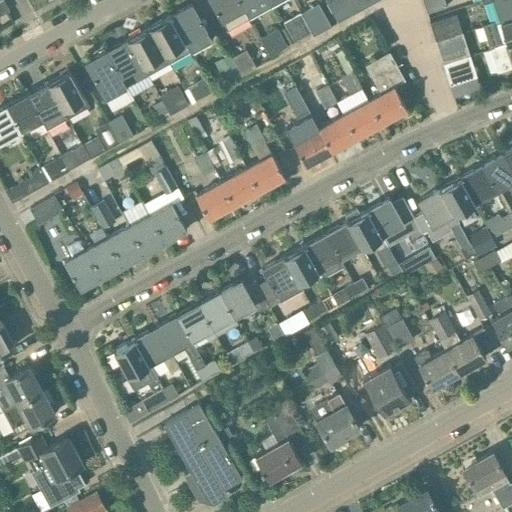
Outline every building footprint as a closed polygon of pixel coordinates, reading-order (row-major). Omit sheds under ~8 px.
[(249,18),(243,8),(238,0),(210,0),(227,30),(249,18)] [(249,18),(270,7),(265,0),(238,0),(243,8),(249,18)] [(325,0),(338,23),(355,13),(347,0),(325,0)] [(356,11),(376,0),(347,0),(355,13),(357,12),(356,11)] [(445,0),(424,0),(429,13),(448,6),(445,0)] [(511,0),(493,0),(500,21),(511,16),(511,0)] [(319,2),(301,12),(312,32),(314,36),(332,25),(319,2)] [(210,38),(205,29),(191,3),(169,15),(184,41),(189,50),(210,38)] [(301,12),(301,11),(283,21),(295,41),(312,32),(301,12)] [(464,33),(457,11),(431,20),(438,41),(464,33)] [(189,50),(184,41),(169,15),(148,27),(169,63),(190,51),(189,50)] [(492,39),(487,40),(490,49),(508,44),(511,42),(511,16),(500,21),(505,35),(492,39)] [(278,51),(288,45),(278,26),(259,37),(271,58),(279,54),(278,51)] [(147,75),(169,63),(148,27),(127,38),(147,75)] [(464,33),(438,41),(445,64),(471,56),(464,33)] [(127,86),(147,75),(127,38),(106,50),(121,75),(127,86)] [(511,56),(498,61),(502,71),(511,67),(511,42),(508,44),(511,56)] [(247,48),(232,56),(231,56),(241,76),(257,67),(247,48)] [(336,53),(347,73),(354,69),(343,49),(336,53)] [(127,86),(121,75),(106,50),(85,61),(105,98),(127,86)] [(390,51),(366,64),(383,94),(371,100),(370,101),(382,122),(407,108),(394,85),(405,80),(390,51)] [(241,76),(231,56),(232,56),(230,53),(214,61),(226,84),(241,76)] [(445,64),(451,84),(478,76),(471,56),(445,64)] [(350,92),(336,100),(345,115),(356,136),(382,122),(370,101),(371,100),(354,69),(347,73),(341,76),(350,92)] [(48,82),(63,108),(68,118),(90,107),(84,96),(69,71),(48,82)] [(213,91),(204,75),(196,80),(196,81),(184,88),(192,103),(213,91)] [(68,118),(63,108),(48,82),(27,94),(41,120),(47,130),(68,118)] [(327,82),(316,89),(325,106),(336,100),(327,82)] [(168,111),(169,111),(170,113),(189,103),(178,84),(159,94),(162,99),(161,99),(168,111)] [(306,164),(331,150),(319,128),(296,86),(284,92),(298,119),(286,126),(306,164)] [(41,120),(27,94),(6,106),(21,131),(41,120)] [(161,99),(152,104),(159,116),(168,111),(161,99)] [(0,142),(21,131),(6,106),(0,109),(0,142)] [(119,143),(134,135),(122,113),(107,121),(119,143)] [(196,114),(188,119),(196,134),(205,130),(196,114)] [(345,115),(319,128),(331,150),(356,136),(345,115)] [(90,157),(107,149),(119,143),(107,121),(95,127),(99,134),(82,143),(90,157)] [(244,130),(260,160),(273,154),(257,124),(244,130)] [(198,134),(200,139),(207,135),(205,130),(198,134)] [(232,136),(218,144),(228,161),(241,153),(232,136)] [(69,171),(70,170),(69,168),(90,157),(82,143),(72,148),(72,147),(61,153),(62,154),(61,155),(69,171)] [(511,148),(503,153),(511,168),(511,148)] [(206,152),(194,158),(202,174),(214,167),(206,152)] [(511,168),(503,153),(482,165),(496,189),(508,182),(511,188),(511,168)] [(273,154),(260,160),(247,168),(259,190),(285,176),(273,154)] [(40,166),(49,182),(51,180),(69,171),(61,155),(40,166)] [(115,173),(109,161),(97,168),(104,179),(115,173)] [(167,193),(178,186),(169,171),(165,164),(153,171),(166,193),(167,193)] [(474,201),(496,189),(482,165),(461,176),(474,201)] [(40,166),(31,171),(32,174),(19,181),(27,194),(49,182),(40,166)] [(247,168),(222,181),(234,204),(259,190),(247,168)] [(461,176),(440,188),(454,213),(474,201),(461,176)] [(76,181),(65,187),(72,199),(82,193),(76,181)] [(197,195),(209,217),(234,204),(222,181),(197,195)] [(167,193),(171,202),(183,196),(178,186),(167,193)] [(423,210),(413,216),(418,226),(421,231),(425,229),(432,240),(453,228),(451,225),(458,221),(454,213),(440,188),(418,200),(423,210)] [(63,210),(54,195),(30,209),(39,224),(63,210)] [(408,231),(418,226),(413,216),(401,195),(391,201),(389,197),(366,210),(381,235),(386,245),(389,243),(409,233),(408,231)] [(103,199),(91,206),(103,228),(115,222),(103,199)] [(171,202),(149,214),(164,242),(187,229),(171,202)] [(386,245),(381,235),(366,210),(360,214),(357,209),(344,215),(347,221),(361,246),(373,240),(378,249),(386,245)] [(494,237),(511,226),(511,219),(508,212),(501,216),(499,211),(485,219),(494,237)] [(128,226),(143,253),(164,242),(149,214),(128,226)] [(340,258),(361,246),(347,221),(326,232),(340,258)] [(470,242),(475,251),(478,256),(497,245),(486,225),(467,236),(470,242)] [(128,226),(107,237),(122,265),(143,253),(128,226)] [(345,266),(340,258),(326,232),(305,244),(319,269),(323,277),(345,266)] [(107,237),(86,249),(101,276),(122,265),(107,237)] [(501,260),(511,254),(511,241),(496,250),(501,260)] [(465,257),(475,251),(470,242),(461,247),(460,248),(465,257)] [(305,244),(284,255),(298,281),(319,269),(305,244)] [(419,250),(426,262),(435,257),(429,245),(419,250)] [(496,250),(495,248),(473,260),(479,272),(501,260),(496,250)] [(65,261),(66,263),(80,288),(101,276),(86,249),(65,261)] [(268,277),(257,283),(265,297),(270,306),(302,288),(298,281),(284,255),(263,267),(268,277)] [(443,268),(437,257),(424,264),(430,275),(443,268)] [(394,258),(386,263),(394,275),(401,270),(396,263),(394,258)] [(369,287),(363,275),(353,281),(359,292),(369,287)] [(265,297),(257,283),(255,279),(244,285),(241,279),(220,291),(234,317),(235,317),(256,306),(259,303),(263,310),(270,306),(265,297)] [(350,298),(359,292),(353,281),(344,286),(350,298)] [(492,313),(479,288),(466,295),(479,320),(492,313)] [(217,335),(229,328),(238,323),(235,317),(234,317),(220,291),(199,303),(217,335)] [(318,316),(335,306),(328,295),(311,304),(318,316)] [(501,316),(492,321),(507,346),(511,343),(511,302),(508,296),(494,303),(501,316)] [(199,303),(177,315),(196,347),(193,340),(204,334),(208,340),(217,335),(199,303)] [(311,304),(302,309),(308,321),(318,316),(311,304)] [(415,338),(397,306),(380,316),(384,322),(397,347),(415,338)] [(455,330),(456,330),(444,309),(428,319),(440,339),(455,330)] [(202,380),(212,375),(205,363),(205,362),(196,347),(177,315),(155,327),(170,352),(172,351),(183,346),(195,368),(202,380)] [(0,322),(0,367),(5,365),(0,355),(0,353),(15,346),(2,322),(0,322)] [(365,332),(378,357),(397,347),(384,322),(365,332)] [(317,356),(327,351),(313,324),(303,330),(317,356)] [(335,336),(328,324),(318,330),(325,342),(335,336)] [(172,351),(170,352),(155,327),(136,337),(150,363),(162,357),(170,372),(180,366),(172,351)] [(439,339),(445,350),(459,374),(486,359),(473,335),(461,341),(455,330),(440,339),(439,339)] [(257,334),(246,340),(253,352),(263,346),(257,334)] [(136,337),(114,349),(135,387),(157,375),(150,363),(136,337)] [(253,352),(246,340),(237,345),(238,345),(226,352),(232,363),(253,352)] [(419,365),(432,389),(459,374),(445,350),(432,357),(427,349),(414,356),(419,365)] [(304,373),(314,389),(330,380),(331,382),(342,376),(327,351),(317,356),(316,357),(320,364),(304,373)] [(215,357),(205,362),(205,363),(212,375),(222,370),(215,357)] [(0,367),(0,403),(4,410),(43,389),(30,365),(11,375),(5,365),(0,367)] [(379,372),(377,373),(365,380),(384,415),(411,400),(403,386),(409,383),(400,366),(394,369),(392,365),(379,372)] [(172,383),(164,388),(170,399),(179,394),(172,383)] [(148,412),(170,399),(164,388),(142,400),(148,412)] [(43,389),(4,410),(16,434),(31,426),(56,412),(43,389)] [(346,437),(345,435),(360,427),(347,403),(341,392),(311,408),(331,445),(346,437)] [(243,477),(221,440),(200,403),(164,423),(191,470),(185,474),(190,484),(197,481),(206,498),(243,477)] [(254,470),(262,466),(269,479),(302,461),(290,440),(304,432),(287,404),(265,417),(274,432),(261,439),(267,449),(248,459),(254,470)] [(228,425),(235,421),(229,410),(222,414),(228,425)] [(43,434),(17,447),(24,460),(29,458),(33,465),(30,467),(41,487),(78,467),(84,464),(69,436),(50,446),(43,434)] [(510,511),(507,506),(510,504),(511,506),(511,481),(510,483),(509,482),(493,452),(464,468),(480,497),(493,490),(503,508),(505,511),(510,511)] [(78,467),(41,487),(51,506),(81,490),(80,487),(87,483),(78,467)] [(440,511),(427,489),(399,504),(403,511),(440,511)] [(68,507),(70,511),(108,511),(107,509),(96,491),(68,507)]
